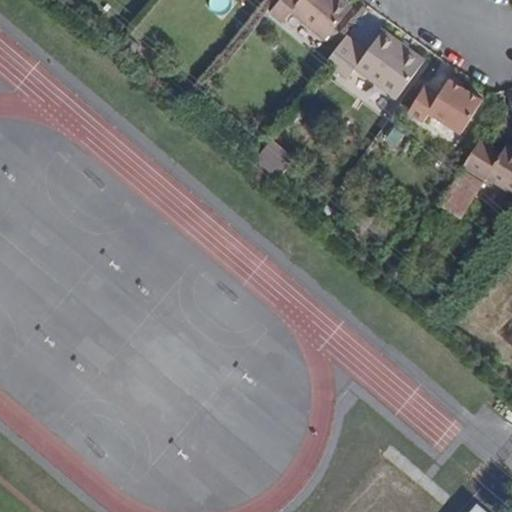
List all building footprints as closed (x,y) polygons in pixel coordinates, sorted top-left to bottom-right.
[(352,8),(342,0),(280,0),(270,12),(283,22),(291,11),(326,39),(352,8)] [(368,50),(347,35),(322,67),(345,83),(356,69),(397,98),(425,60),(383,30),(368,50)] [(425,85),(408,112),(423,122),(430,113),(461,134),(483,100),(449,79),(440,93),(425,85)] [(483,136),(465,164),(486,177),(491,173),(511,186),(511,140),(509,139),(502,147),(483,136)] [(439,202),(462,216),(484,180),(462,166),(439,202)]
